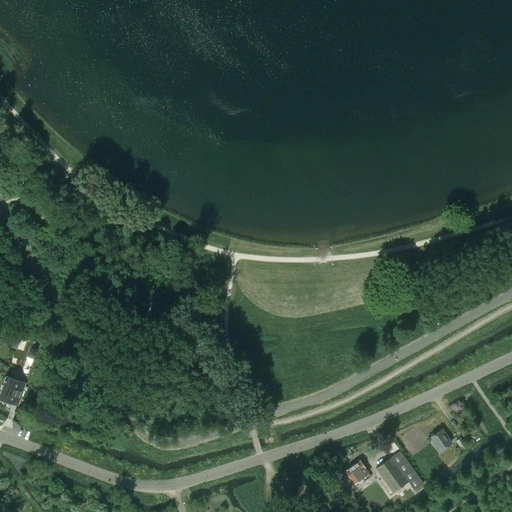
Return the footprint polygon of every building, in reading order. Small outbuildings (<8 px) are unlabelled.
[(1,378),(0,381),(0,390),(1,391),(0,393),(0,399),(7,402),(8,400),(19,404),(25,386),(19,384),(20,381),(6,376),(5,379),(3,379),(1,378)] [(441,429),(436,433),(434,433),(431,435),(431,437),(430,437),(439,451),(451,443),(441,429)] [(461,438),(456,441),(462,449),(466,446),(461,438)] [(423,483),(408,463),(399,451),(375,468),(383,479),(379,482),(389,495),(393,492),(408,482),(414,490),(423,483)] [(361,478),(363,480),(370,475),(359,460),(345,471),(357,487),(359,485),(356,482),(361,478)] [(387,502),(390,506),(405,495),(402,492),(387,502)]
